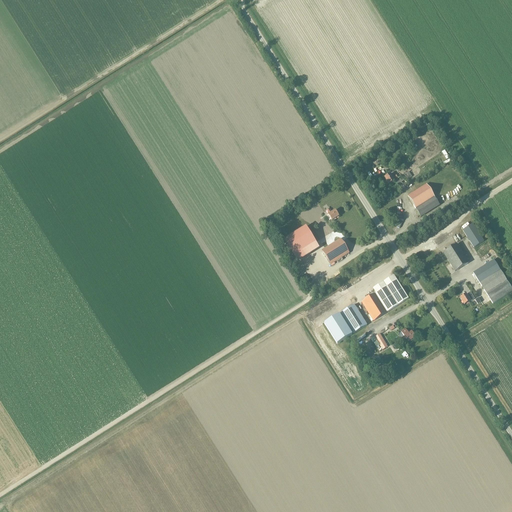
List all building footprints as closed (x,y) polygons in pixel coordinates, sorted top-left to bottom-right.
[(440,187),(455,177),(451,172),(436,182),(440,187)] [(394,180),(397,178),(396,175),(392,177),(390,174),(384,178),(388,185),(394,181),(394,180)] [(426,184),(407,196),(420,217),(439,206),(426,184)] [(332,221),(338,216),(335,210),(331,212),(329,209),(326,211),(329,214),(328,215),(332,221)] [(483,241),(473,224),(462,231),(480,258),(493,249),(486,239),(483,241)] [(330,265),(349,253),(340,239),(321,251),(330,265)] [(455,271),(469,263),(457,244),(443,253),(455,271)] [(309,248),(294,258),(299,265),(314,256),(309,248)] [(511,291),(511,289),(493,260),(473,273),(492,304),(511,291)] [(409,302),(390,272),(385,276),(389,283),(341,313),(356,336),(409,302)] [(471,295),(467,297),(466,294),(460,298),(464,305),(470,301),(474,299),(471,295)] [(352,335),(339,314),(324,324),(337,344),(352,335)] [(411,332),(408,334),(405,329),(401,332),(404,337),(405,337),(405,338),(403,339),(406,344),(408,342),(415,338),(411,332)] [(376,347),(379,345),(383,350),(388,347),(379,334),(371,339),(376,347)]
